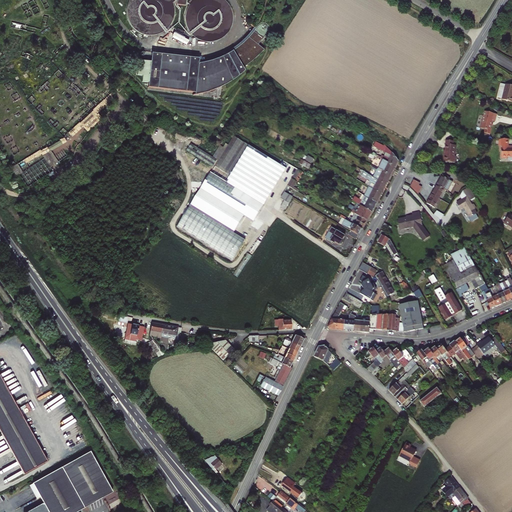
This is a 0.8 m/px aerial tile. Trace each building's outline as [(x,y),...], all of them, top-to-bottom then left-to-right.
[(196,58),(150,52),(145,86),(189,92),(188,95),(200,93),(213,88),(228,80),(241,70),(239,67),(247,61),(256,52),(258,51),(256,49),(265,40),(268,33),(268,30),(265,26),(261,25),(258,26),(242,42),(228,52),(213,59),(195,64),(196,58)] [(511,101),(511,85),(506,84),(504,92),(500,90),(498,99),(500,100),(501,98),(503,99),(511,101)] [(88,131),(103,118),(95,109),(80,123),(88,131)] [(497,115),(485,112),(481,128),(485,129),(484,133),(490,134),(491,131),(492,131),(494,121),(496,121),(497,115)] [(251,204),(260,210),(286,168),(232,135),(231,137),(233,138),(191,205),(234,231),(241,220),(251,204)] [(511,147),(508,147),(508,145),(508,139),(500,138),(500,145),(501,145),(501,149),(502,149),(502,157),(508,158),(508,157),(511,156),(511,147)] [(454,142),(446,141),(444,155),(443,155),(443,162),(454,163),(455,157),(454,157),(455,146),(453,145),(454,142)] [(217,160),(191,144),(187,151),(212,167),(217,160)] [(380,158),(383,160),(395,166),(398,160),(387,147),(384,151),(386,152),(384,156),(382,155),(380,158)] [(21,175),(29,186),(53,169),(44,158),(21,175)] [(383,160),(378,169),(385,172),(391,175),(395,166),(383,160)] [(311,164),(304,161),(302,165),(308,169),(311,164)] [(297,181),(299,178),(300,176),(301,177),(302,174),(303,175),(305,173),(298,169),(292,179),(297,181)] [(378,169),(374,177),(379,180),(386,184),(391,175),(385,172),(378,169)] [(379,180),(374,177),(365,171),(363,175),(371,180),(368,186),(371,188),(373,189),(381,193),(386,184),(379,180)] [(442,176),(437,185),(444,189),(447,191),(452,182),(449,180),(450,178),(445,175),(444,177),(442,176)] [(297,181),(292,179),(288,186),(293,189),(297,181)] [(414,180),(410,187),(416,192),(418,195),(422,187),(419,186),(420,184),(414,180)] [(444,189),(437,185),(432,194),(439,198),(444,189)] [(358,192),(364,195),(377,202),(381,193),(373,189),(371,188),(369,191),(360,187),(358,192)] [(465,208),(471,222),(478,217),(475,210),(476,208),(474,204),(472,204),(467,196),(472,193),(469,187),(463,190),(460,197),(462,200),(457,203),(461,210),(465,208)] [(285,192),(280,199),(285,201),(280,209),(284,211),(293,197),(285,192)] [(434,207),(439,198),(432,194),(427,203),(434,207)] [(352,200),(356,203),(372,212),(377,202),(364,195),(361,200),(354,196),(352,200)] [(353,212),(355,214),(367,220),(372,212),(356,203),(353,209),(354,210),(353,212)] [(251,204),(241,220),(250,226),(260,210),(251,204)] [(245,238),(234,231),(191,205),(176,228),(231,261),(245,238)] [(435,214),(442,219),(445,214),(438,210),(435,214)] [(406,217),(398,219),(400,229),(405,228),(404,227),(414,226),(421,241),(428,238),(421,225),(423,224),(419,212),(412,213),(412,215),(408,216),(408,217),(406,217)] [(355,214),(350,222),(362,229),(367,220),(355,214)] [(345,219),(344,221),(342,225),(352,231),(358,235),(362,229),(350,222),(345,219)] [(345,236),(341,233),(338,232),(331,228),(325,238),(330,241),(335,243),(335,242),(340,245),(342,244),(343,242),(342,240),(345,236)] [(385,237),(386,233),(381,230),(379,234),(382,235),(378,242),(385,247),(387,243),(397,261),(401,259),(390,240),(385,237)] [(496,306),(488,289),(465,248),(451,255),(454,261),(445,266),(456,288),(471,281),(475,279),(479,287),(490,309),(496,306)] [(363,263),(359,269),(367,273),(368,272),(372,274),(373,271),(370,269),(371,267),(363,263)] [(377,270),(371,267),(370,269),(373,271),(372,274),(368,272),(367,273),(373,277),(377,270)] [(419,276),(421,280),(427,277),(423,271),(418,274),(419,276)] [(378,279),(387,296),(394,292),(382,272),(376,276),(378,279)] [(434,274),(429,277),(433,283),(438,280),(434,274)] [(369,279),(363,275),(360,280),(363,282),(362,285),(363,287),(361,288),(362,290),(360,293),(373,300),(377,294),(374,292),(376,288),(374,283),(372,284),(369,279)] [(471,281),(476,289),(479,287),(475,279),(471,281)] [(505,281),(500,284),(508,301),(511,299),(511,295),(506,283),(505,281)] [(499,283),(494,287),(502,304),(508,301),(500,284),(499,283)] [(502,304),(494,287),(488,289),(496,306),(502,304)] [(434,291),(435,292),(441,302),(446,298),(445,297),(440,288),(434,291)] [(423,296),(419,289),(414,293),(417,299),(423,296)] [(343,299),(350,303),(354,306),(359,308),(362,302),(346,293),(343,299)] [(452,293),(445,297),(446,298),(449,303),(455,313),(455,314),(462,310),(452,293)] [(403,332),(423,328),(422,325),(421,315),(418,301),(398,305),(402,322),(403,328),(403,332)] [(372,314),(390,314),(390,305),(372,306),(372,314)] [(444,306),(439,309),(446,320),(452,316),(446,305),(444,306)] [(337,319),(340,314),(338,314),(339,312),(340,313),(342,310),(338,308),(328,327),(330,329),(337,329),(338,320),(337,319)] [(356,316),(350,314),(349,316),(349,320),(355,321),(354,331),(360,332),(361,321),(360,319),(355,319),(356,316)] [(373,329),(388,330),(390,314),(372,314),(371,314),(370,319),(369,330),(373,331),(373,329)] [(395,315),(390,314),(388,330),(398,331),(403,332),(403,328),(402,322),(399,321),(400,318),(395,318),(395,315)] [(366,321),(361,321),(360,332),(369,332),(369,330),(370,319),(369,318),(366,318),(366,321)] [(281,319),(278,319),(279,329),(291,329),(291,320),(281,320),(281,319)] [(344,320),(338,320),(337,329),(344,330),(345,320),(344,320)] [(349,320),(345,320),(344,330),(354,331),(355,321),(349,320)] [(140,338),(143,327),(128,323),(127,326),(126,333),(125,337),(130,338),(142,341),(142,339),(140,338)] [(161,336),(163,324),(152,323),(150,331),(152,331),(151,335),(157,336),(157,338),(160,339),(161,336)] [(178,327),(163,324),(161,336),(161,337),(160,343),(164,353),(168,352),(169,338),(176,339),(178,327)] [(295,334),(291,342),(300,346),(305,336),(300,334),(295,334)] [(474,353),(472,350),(468,345),(470,343),(464,336),(455,342),(466,356),(472,364),(477,360),(473,355),(474,353)] [(481,342),(477,345),(478,346),(484,354),(486,356),(490,355),(491,352),(497,347),(503,355),(507,352),(496,337),(492,340),(489,337),(482,343),(481,342)] [(149,342),(143,346),(149,355),(151,353),(151,355),(156,352),(157,352),(159,356),(164,354),(153,340),(149,342)] [(225,340),(207,344),(223,360),(234,349),(225,340)] [(290,345),(289,348),(297,352),(300,346),(291,342),(290,341),(285,340),(283,342),(290,345)] [(455,342),(454,341),(449,345),(460,359),(466,356),(455,342)] [(442,345),(437,349),(444,358),(447,362),(448,361),(447,360),(451,357),(442,345)] [(319,347),(314,357),(325,362),(328,357),(330,358),(332,353),(325,346),(319,347)] [(435,346),(430,350),(440,363),(442,366),(448,373),(450,372),(441,360),(444,358),(437,349),(435,346)] [(472,350),(474,353),(478,359),(484,354),(478,346),(472,350)] [(373,347),(368,351),(374,359),(374,362),(367,368),(372,373),(378,367),(381,364),(384,361),(376,351),(373,347)] [(392,352),(401,364),(404,368),(407,373),(417,364),(413,359),(408,363),(404,357),(408,353),(404,347),(399,351),(397,349),(392,352)] [(297,352),(289,348),(288,350),(283,348),(280,355),(284,357),(292,362),(297,352)] [(380,348),(376,351),(384,361),(381,364),(383,366),(383,367),(384,369),(392,362),(384,352),(380,348)] [(384,352),(392,362),(394,366),(396,368),(401,364),(392,352),(389,348),(384,352)] [(428,348),(423,352),(435,366),(440,363),(430,350),(428,348)] [(417,354),(418,355),(429,369),(430,368),(430,367),(432,366),(433,368),(435,366),(423,352),(422,350),(417,354)] [(272,359),(290,367),(292,362),(284,357),(283,360),(273,356),(272,359)] [(292,368),(290,367),(272,359),(270,363),(277,366),(276,369),(278,370),(279,371),(275,379),(274,382),(265,377),(260,386),(278,395),(292,368)] [(337,359),(330,366),(334,370),(341,363),(337,359)] [(419,367),(417,364),(407,373),(410,375),(419,367)] [(380,369),(378,367),(372,373),(374,375),(380,369)] [(401,383),(405,380),(409,376),(406,374),(389,390),(397,400),(408,390),(401,383)] [(0,417),(18,408),(0,375),(0,417)] [(504,381),(501,377),(496,381),(499,385),(504,381)] [(406,381),(405,380),(401,383),(408,390),(411,387),(412,386),(407,380),(406,381)] [(408,390),(397,400),(402,404),(422,385),(420,383),(418,384),(410,392),(408,390)] [(411,387),(408,390),(410,392),(418,384),(417,383),(412,388),(411,387)] [(437,387),(420,401),(425,407),(442,392),(437,387)] [(0,419),(19,409),(18,408),(0,417),(0,419)] [(0,432),(4,441),(23,474),(46,461),(19,409),(0,419),(0,432)] [(401,452),(412,458),(418,448),(415,446),(414,447),(411,445),(413,442),(408,439),(401,452)] [(90,452),(32,484),(39,496),(43,503),(28,511),(76,511),(112,492),(90,452)] [(215,468),(221,463),(217,458),(210,462),(215,468)] [(459,487),(451,477),(445,481),(448,486),(442,491),(447,497),(448,496),(459,487)] [(287,478),(282,485),(298,498),(302,493),(293,486),(295,483),(287,478)] [(36,498),(39,496),(32,484),(29,486),(36,498)] [(459,487),(448,496),(450,499),(451,498),(455,495),(461,503),(462,503),(468,498),(459,487)] [(295,502),(281,491),(278,495),(292,506),(295,502)] [(456,509),(459,511),(461,511),(466,508),(462,503),(461,503),(455,495),(451,498),(458,506),(455,508),(456,509)] [(286,511),(273,500),(269,505),(270,506),(267,510),(269,511),(277,511),(278,511),(286,511)]
